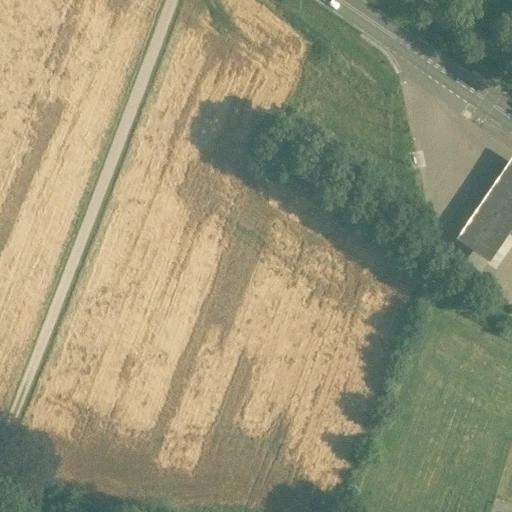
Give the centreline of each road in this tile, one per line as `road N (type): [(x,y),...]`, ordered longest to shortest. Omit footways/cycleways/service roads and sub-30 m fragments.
road 1 (track): [(0,453),(170,0)]
road 2 (primary): [(511,119),(338,0)]
road 3 (unclassified): [(511,70),(410,0)]
